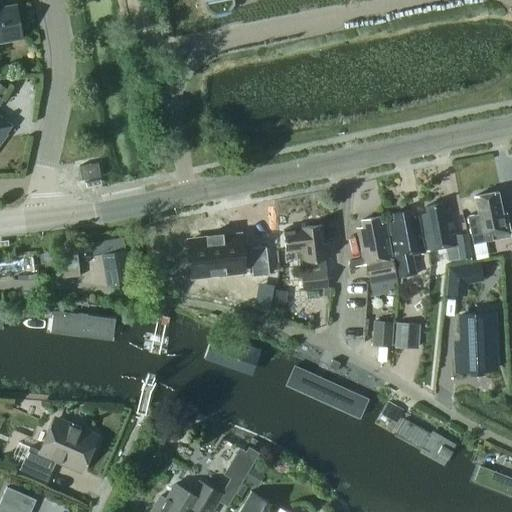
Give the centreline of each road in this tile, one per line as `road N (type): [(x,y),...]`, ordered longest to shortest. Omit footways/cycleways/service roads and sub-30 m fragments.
road 1 (tertiary): [(47,220),(345,164)]
road 2 (residential): [(43,184),(62,80),(54,0)]
road 3 (unclassified): [(345,164),(329,346)]
road 4 (tertiary): [(345,164),(511,128)]
